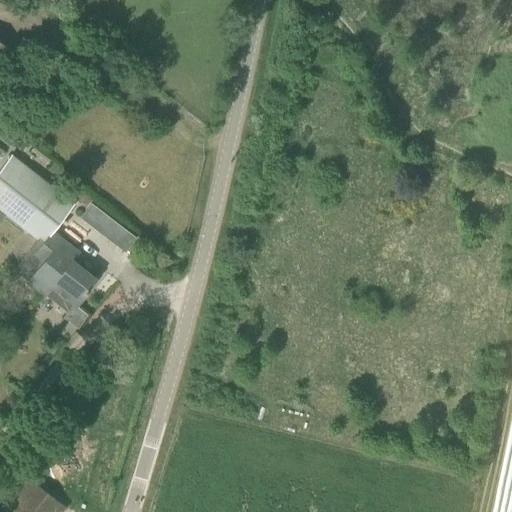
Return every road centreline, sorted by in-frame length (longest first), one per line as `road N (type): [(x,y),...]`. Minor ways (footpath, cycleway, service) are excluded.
road 1 (unclassified): [(261,0),(123,511)]
road 2 (track): [(480,511),(511,364)]
